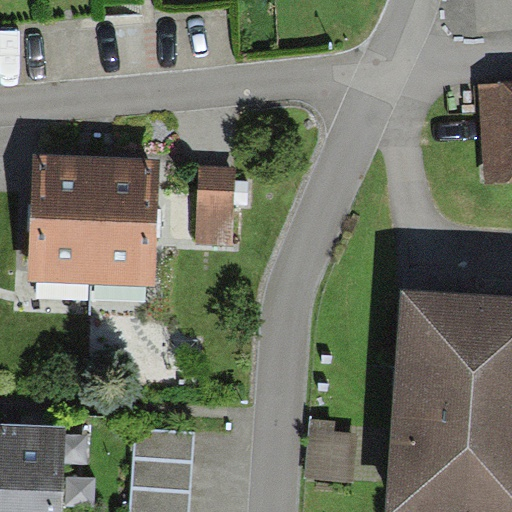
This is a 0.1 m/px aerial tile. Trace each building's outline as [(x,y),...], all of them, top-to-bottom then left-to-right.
[(511,87),(478,88),(479,186),(511,185),(511,87)] [(146,169),(36,166),(32,293),(142,297),(146,169)] [(230,176),(200,177),(201,245),(230,243),(230,176)] [(511,511),(511,305),(411,299),(396,511),(511,511)] [(309,428),(297,429),(298,460),(331,473),(331,438),(309,428)] [(0,511),(56,511),(55,445),(27,445),(26,437),(0,437),(0,511)] [(130,438),(130,511),(179,511),(180,463),(191,463),(191,438),(130,438)]
